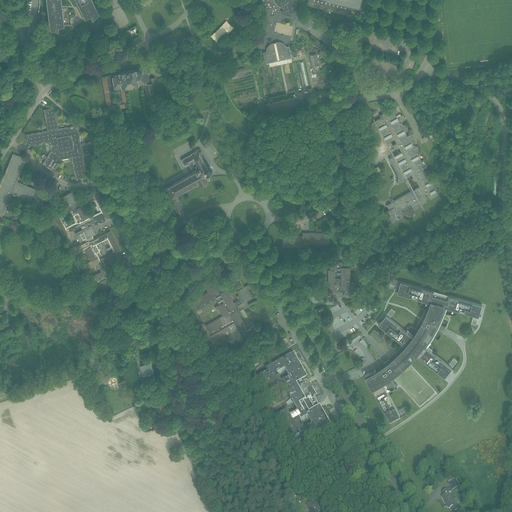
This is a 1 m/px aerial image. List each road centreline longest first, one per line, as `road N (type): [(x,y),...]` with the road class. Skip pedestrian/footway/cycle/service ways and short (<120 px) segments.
road 1 (unclassified): [(142,300),(105,187),(69,186),(10,143)]
road 2 (residential): [(381,459),(284,285)]
road 3 (residential): [(422,70),(465,81),(494,101),(504,127),(507,208)]
road 4 (unclassified): [(197,467),(142,300)]
road 5 (unknown): [(324,357),(359,346),(363,369),(321,381),(287,321)]
road 6 (unknown): [(448,331),(461,343),(460,371),(371,442)]
road 7 (unclassified): [(296,156),(349,105),(396,92),(422,70)]
road 8 (unclassified): [(142,300),(11,296)]
road 9 (residential): [(142,300),(172,295),(236,231)]
